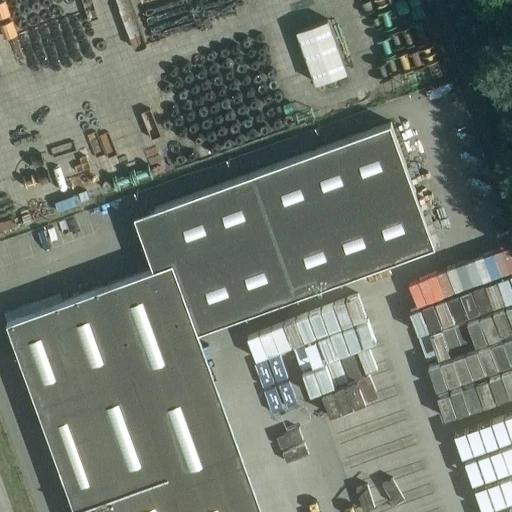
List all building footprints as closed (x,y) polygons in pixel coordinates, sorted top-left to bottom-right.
[(315,82),(346,71),(327,19),(297,30),(315,82)] [(390,121),(153,206),(172,259),(195,322),(210,316),(206,304),(288,275),(295,295),(435,244),(390,121)] [(511,246),(509,236),(490,243),(498,267),(511,262),(511,246)] [(25,313),(6,319),(75,511),(183,511),(124,348),(187,325),(195,322),(172,259),(165,262),(25,313)] [(511,269),(509,270),(508,265),(481,274),(493,312),(511,305),(511,269)] [(477,276),(467,280),(479,316),(490,312),(477,276)] [(437,289),(451,325),(476,315),(462,279),(449,284),(437,289)] [(511,311),(425,335),(432,361),(459,354),(466,379),(511,366),(511,311)] [(228,323),(211,326),(213,336),(229,333),(228,323)] [(183,511),(255,511),(187,325),(124,348),(183,511)] [(273,330),(276,347),(298,344),(295,326),(273,330)] [(407,370),(431,365),(426,340),(401,345),(407,370)] [(308,403),(303,391),(282,399),(287,411),(308,403)] [(255,451),(258,463),(276,458),(273,446),(255,451)]
